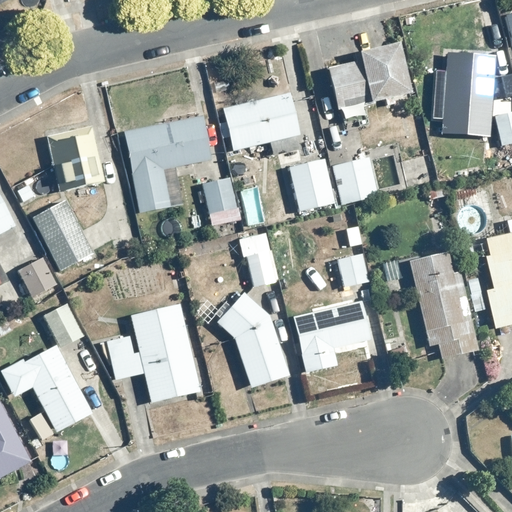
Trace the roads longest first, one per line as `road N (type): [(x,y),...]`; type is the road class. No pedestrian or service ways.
road 1 (residential): [(405,440),(274,448),(201,464),(87,511)]
road 2 (residential): [(0,89),(76,53),(305,0)]
